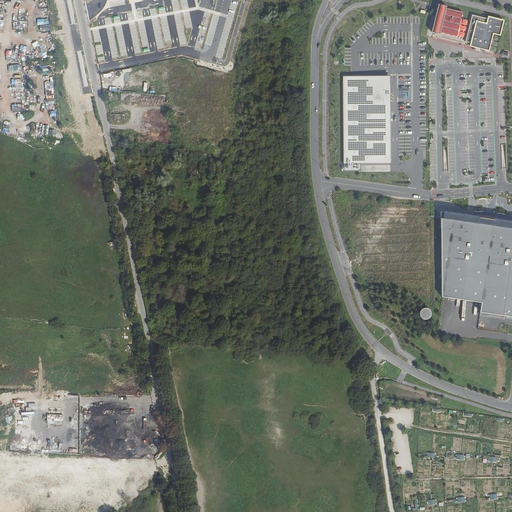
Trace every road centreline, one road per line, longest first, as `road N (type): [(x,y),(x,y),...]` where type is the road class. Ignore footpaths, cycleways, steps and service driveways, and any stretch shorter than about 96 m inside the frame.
road 1 (unclassified): [(317,36),(319,197),(356,319),(406,367),(511,407)]
road 2 (track): [(511,479),(399,482),(400,424)]
road 3 (track): [(511,441),(376,415)]
